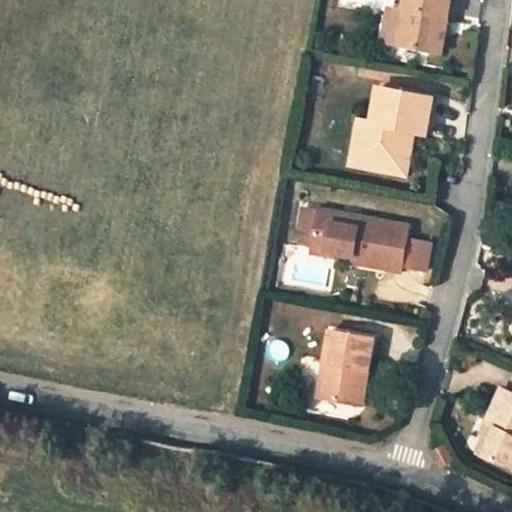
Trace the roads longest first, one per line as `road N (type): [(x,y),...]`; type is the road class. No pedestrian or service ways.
road 1 (residential): [(502,0),(474,196),(402,467)]
road 2 (residential): [(402,467),(0,382)]
